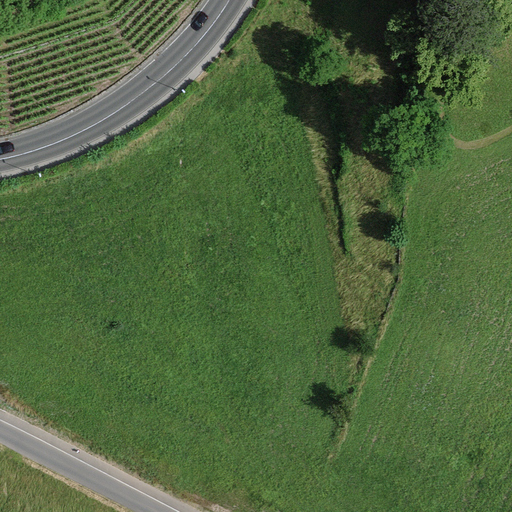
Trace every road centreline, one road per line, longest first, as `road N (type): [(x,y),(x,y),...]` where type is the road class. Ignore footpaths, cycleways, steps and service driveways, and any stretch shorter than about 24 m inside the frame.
road 1 (tertiary): [(0,158),(77,133),(135,98),(201,39),(229,0)]
road 2 (residential): [(0,431),(149,511)]
